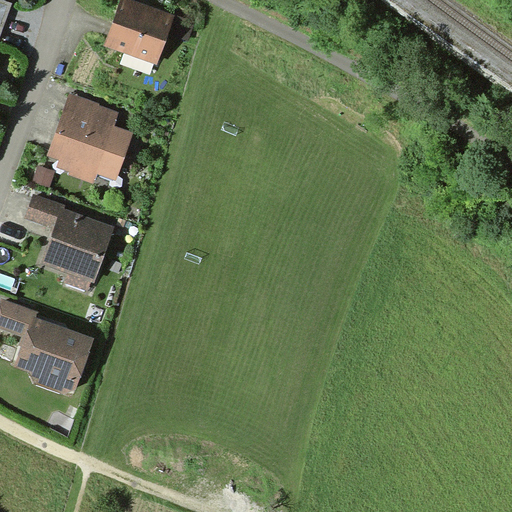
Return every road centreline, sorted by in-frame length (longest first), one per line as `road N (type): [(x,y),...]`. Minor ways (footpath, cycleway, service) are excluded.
road 1 (track): [(231,0),(511,161)]
road 2 (residential): [(60,0),(0,181)]
road 3 (track): [(205,511),(87,464)]
